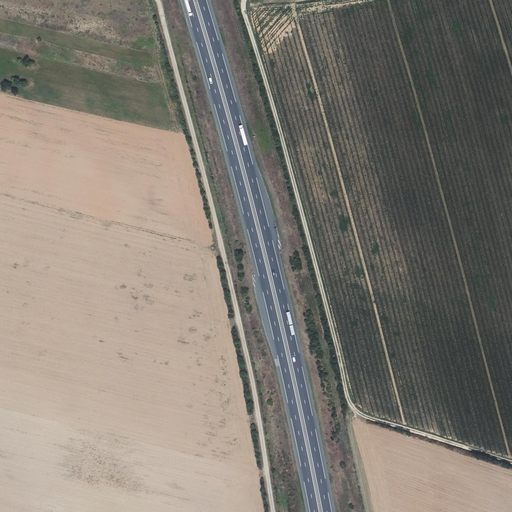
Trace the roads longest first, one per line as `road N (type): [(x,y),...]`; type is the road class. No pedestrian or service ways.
road 1 (track): [(511,462),(365,420),(350,405),(246,0)]
road 2 (motorway): [(327,511),(262,216),(201,0)]
road 3 (motorway): [(188,0),(250,222),(314,511)]
road 4 (track): [(272,511),(250,373),(156,0)]
